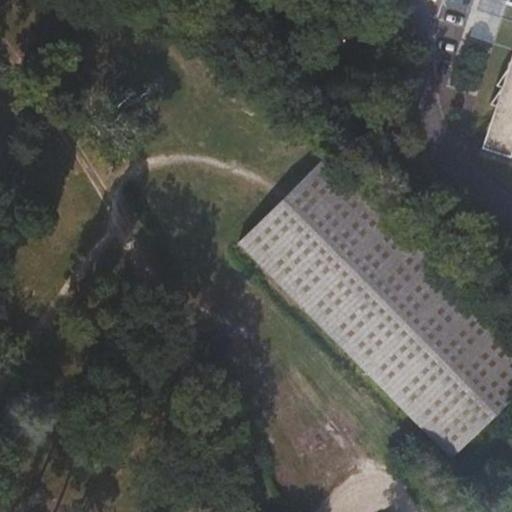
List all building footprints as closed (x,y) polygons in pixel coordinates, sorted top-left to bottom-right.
[(511,56),(482,148),(511,158),(511,154),(511,56)] [(290,129),(259,97),(243,114),(274,145),(290,129)] [(259,224),(241,243),(456,458),(511,401),(511,337),(329,152),(259,224)] [(185,260),(204,281),(213,272),(231,253),(241,243),(259,224),(238,204),(185,260)] [(231,253),(213,272),(225,284),(233,290),(250,273),(231,253)] [(185,260),(183,258),(175,267),(190,296),(204,281),(185,260)] [(188,321),(225,284),(213,272),(204,281),(190,296),(180,305),(188,321)]
